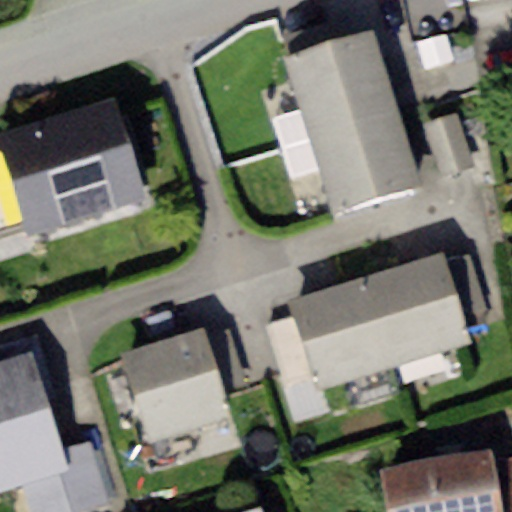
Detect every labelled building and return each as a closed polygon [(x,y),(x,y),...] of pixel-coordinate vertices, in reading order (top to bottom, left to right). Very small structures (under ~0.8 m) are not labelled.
[(374,54),(285,80),(331,234),(419,208),(374,54)] [(2,165),(0,165),(0,248),(22,241),(29,262),(154,224),(130,148),(8,185),(2,165)] [(446,272),(290,319),(317,406),(472,359),(446,272)] [(201,346),(121,372),(149,461),(230,435),(201,346)] [(33,370),(0,380),(0,507),(26,499),(29,511),(108,511),(92,459),(64,468),(33,370)] [(511,511),(511,466),(386,488),(390,511),(511,511)]
